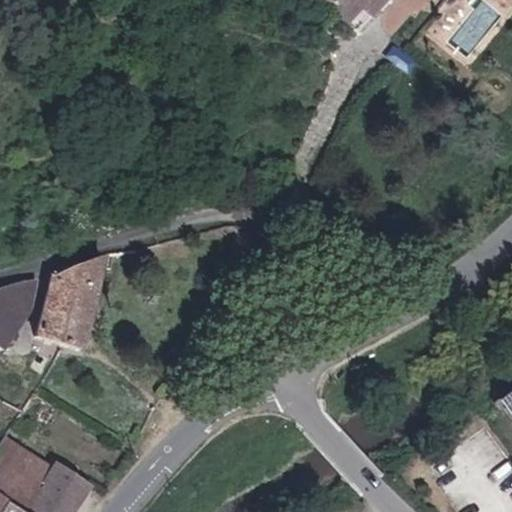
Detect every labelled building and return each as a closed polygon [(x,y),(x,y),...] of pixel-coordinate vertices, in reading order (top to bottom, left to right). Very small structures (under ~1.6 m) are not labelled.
[(384,0),(323,0),(359,31),(384,0)] [(81,344),(102,256),(50,277),(36,337),(81,344)] [(0,343),(8,347),(38,279),(3,287),(0,287),(0,343)] [(511,395),(503,403),(511,415),(511,395)] [(0,501),(15,511),(18,511),(49,466),(1,434),(0,436),(0,501)] [(57,464),(24,511),(70,511),(88,485),(57,464)] [(15,511),(0,501),(0,511),(15,511)]
